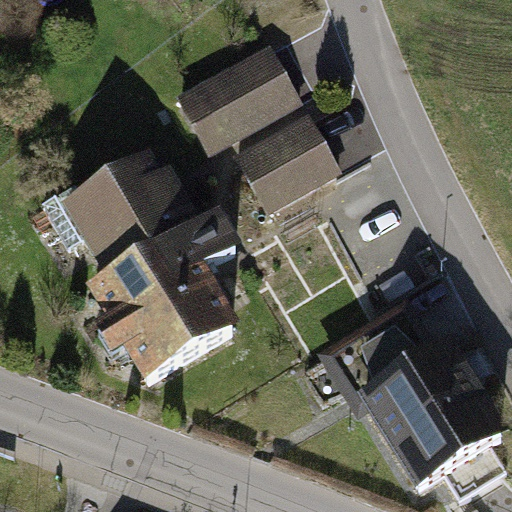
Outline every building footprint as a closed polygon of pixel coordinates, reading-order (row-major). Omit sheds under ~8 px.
[(170,103),(204,166),(301,113),(268,51),(170,103)] [(234,170),(266,222),(336,180),(304,128),(234,170)] [(85,290),(145,395),(234,345),(204,292),(195,278),(237,255),(214,215),(192,227),(176,199),(164,178),(155,183),(144,163),(62,210),(102,280),(85,290)] [(410,309),(327,360),(356,408),(439,356),(410,309)] [(366,407),(422,499),(511,444),(511,440),(458,351),(366,407)]
